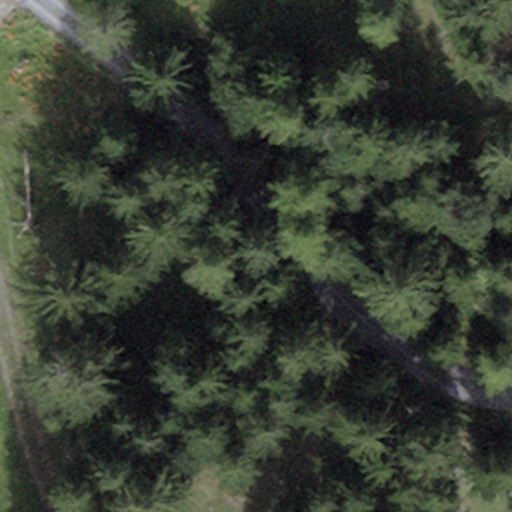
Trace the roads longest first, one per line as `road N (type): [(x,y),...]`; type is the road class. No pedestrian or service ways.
road 1 (track): [(33,0),(232,163),(375,335),(511,392)]
road 2 (track): [(0,271),(32,462)]
